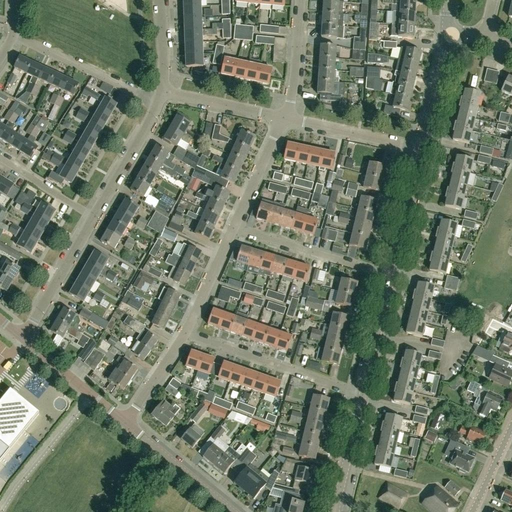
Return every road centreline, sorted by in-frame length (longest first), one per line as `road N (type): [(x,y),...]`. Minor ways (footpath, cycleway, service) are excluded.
road 1 (residential): [(362,395),(181,337)]
road 2 (residential): [(392,273),(229,229)]
road 3 (residential): [(159,103),(13,35)]
road 4 (residential): [(86,226),(159,103)]
road 5 (residential): [(422,148),(284,118)]
road 6 (residential): [(231,511),(124,419)]
road 7 (residential): [(124,419),(21,337)]
road 8 (residential): [(21,337),(86,226)]
road 9 (tertiary): [(422,148),(392,273)]
road 10 (tertiary): [(392,273),(362,395)]
road 11 (residential): [(284,118),(162,91)]
road 12 (residential): [(229,229),(284,118)]
road 13 (tertiary): [(362,395),(335,511)]
